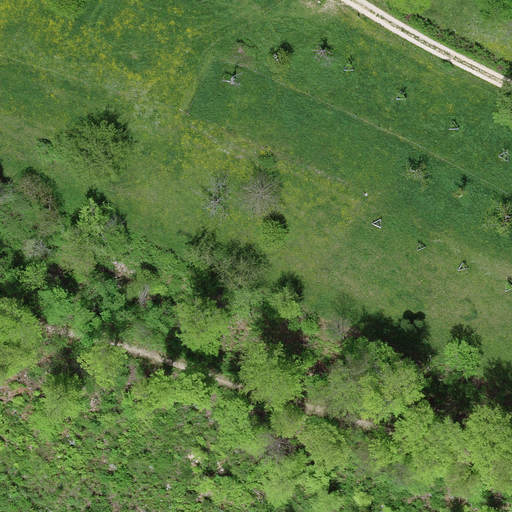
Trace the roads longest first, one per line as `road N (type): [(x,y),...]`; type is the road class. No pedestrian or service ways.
road 1 (track): [(511,475),(261,384),(0,319)]
road 2 (track): [(511,85),(352,0)]
